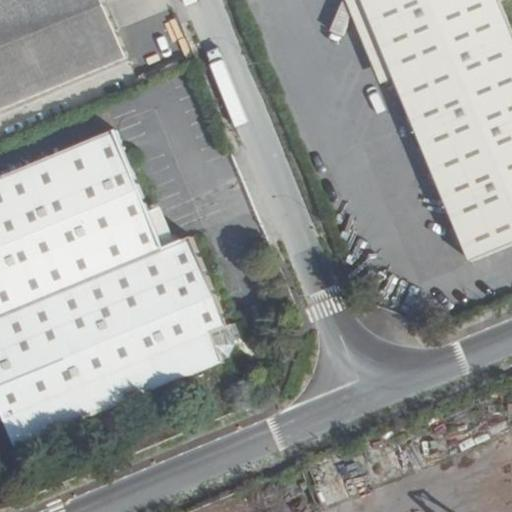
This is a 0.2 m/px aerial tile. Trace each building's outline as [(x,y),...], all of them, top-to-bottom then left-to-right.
[(0,0),(0,110),(128,58),(105,0),(0,0)] [(353,0),(342,0),(372,80),(381,76),(353,0)] [(361,0),(469,262),(511,244),(511,34),(498,0),(361,0)] [(0,179),(0,405),(17,448),(224,366),(232,346),(238,344),(232,330),(228,332),(193,244),(178,251),(164,256),(149,216),(115,133),(0,179)] [(149,216),(164,256),(178,251),(161,211),(149,216)]
